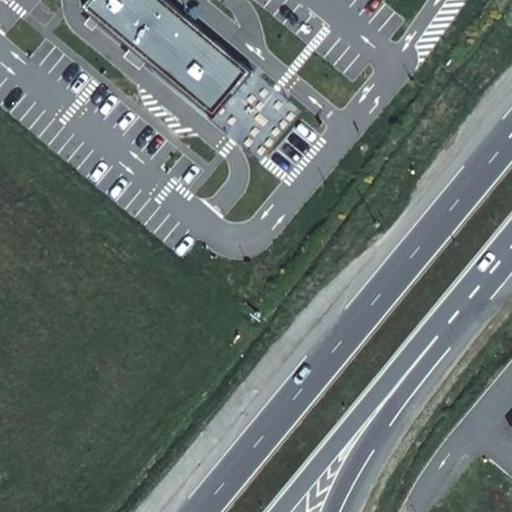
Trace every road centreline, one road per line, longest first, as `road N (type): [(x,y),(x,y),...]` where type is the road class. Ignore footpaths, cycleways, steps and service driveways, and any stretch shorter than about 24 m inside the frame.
road 1 (secondary): [(511,146),(206,511)]
road 2 (secondary): [(284,511),(412,356)]
road 3 (motorway): [(329,511),(412,356)]
road 4 (secondary): [(412,356),(511,242)]
